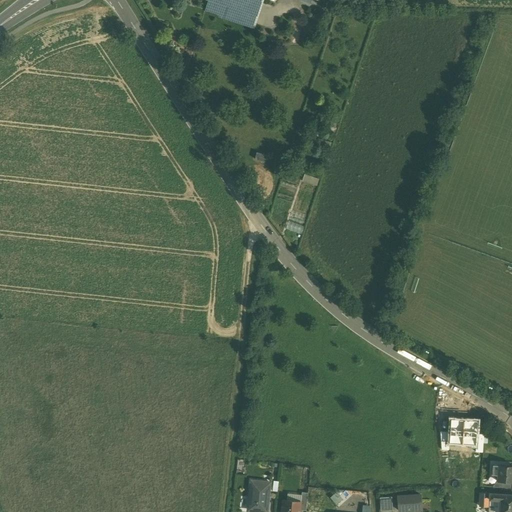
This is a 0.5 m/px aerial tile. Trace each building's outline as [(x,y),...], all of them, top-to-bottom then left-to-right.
[(262,0),(209,0),(228,6),(226,14),(255,24),(262,0)] [(267,156),(257,153),(254,160),(265,163),(267,156)] [(449,442),(463,443),(465,417),(451,416),(450,432),(449,442)] [(478,418),(465,417),(463,443),(476,444),(477,433),(478,418)] [(449,442),(450,432),(441,431),(442,449),(449,450),(449,442)] [(476,452),(483,452),(484,433),(477,433),(476,444),(476,452)] [(511,466),(499,465),(498,475),(498,481),(502,482),(511,482),(511,466)] [(267,511),(270,483),(251,481),(248,511),(261,511),(267,511)] [(342,499),(336,493),(330,497),(337,505),(342,499)] [(490,493),(480,493),(479,507),(489,508),(489,499),(490,493)] [(511,511),(511,494),(507,495),(499,494),(499,500),(498,511),(511,511)] [(414,495),(398,496),(399,511),(415,510),(422,509),(421,495),(414,495)] [(392,497),(380,498),(380,511),(393,510),(392,497)] [(301,502),(283,500),(281,511),(299,511),(300,510),(301,502)]
